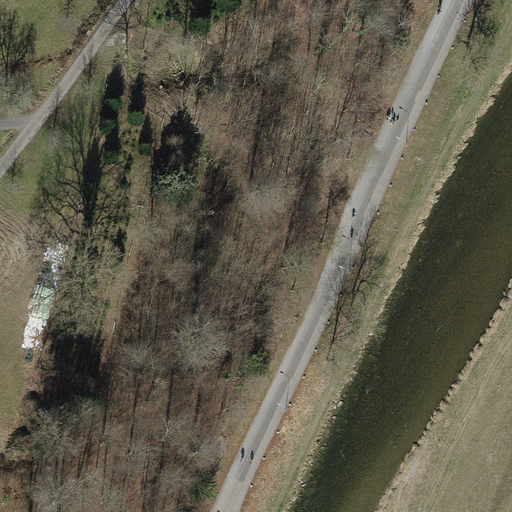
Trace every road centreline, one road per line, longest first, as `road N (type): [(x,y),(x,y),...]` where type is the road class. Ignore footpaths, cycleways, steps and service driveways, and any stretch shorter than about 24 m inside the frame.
road 1 (unclassified): [(230,511),(456,0)]
road 2 (track): [(120,0),(0,169)]
